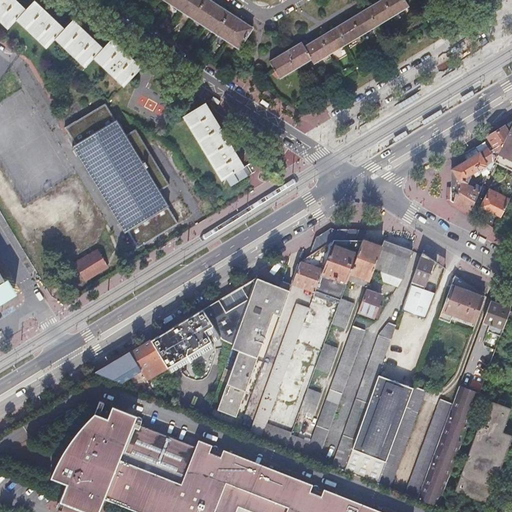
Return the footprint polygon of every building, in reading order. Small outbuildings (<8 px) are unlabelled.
[(16,19),(24,10),(13,0),(0,0),(0,22),(7,29),(16,19)] [(207,0),(162,0),(238,49),(252,29),(207,0)] [(381,0),(365,10),(376,26),(392,17),(382,0),(381,0)] [(382,0),(392,17),(408,7),(404,0),(382,0)] [(24,10),(16,19),(46,48),(55,39),(63,30),(51,18),(53,16),(50,13),(47,11),(45,12),(33,1),(24,10)] [(350,19),(360,36),(376,26),(365,10),(350,19)] [(334,29),(344,45),(360,36),(350,19),(334,29)] [(63,30),(55,39),(85,67),(93,59),(102,49),(89,37),(91,34),(89,32),(86,29),(84,31),(72,21),(63,30)] [(319,38),(329,54),(344,45),(334,29),(319,38)] [(303,47),(309,60),(312,64),(329,54),(319,38),(303,47)] [(102,49),(93,59),(123,86),(140,69),(128,57),(130,55),(127,52),(125,49),(122,51),(111,40),(102,49)] [(285,52),(294,69),(309,60),(303,47),(300,43),(285,52)] [(294,69),(285,52),(268,62),(279,79),(294,69)] [(224,179),(240,169),(232,154),(235,152),(233,149),(231,146),(228,147),(216,125),(218,124),(216,120),(214,116),(212,118),(204,104),(183,116),(220,181),(224,179)] [(107,106),(66,127),(122,235),(130,231),(138,247),(179,225),(123,118),(87,136),(86,132),(97,127),(95,122),(112,114),(107,106)] [(449,202),(469,212),(481,188),(475,186),(473,189),(465,186),(470,175),(486,165),(489,172),(494,161),(511,125),(511,121),(486,137),(493,149),(489,152),(487,148),(450,169),(452,188),(449,198),(449,202)] [(511,125),(494,161),(511,170),(511,125)] [(240,169),(224,179),(228,187),(253,173),(248,165),(240,169)] [(489,190),(480,207),(500,218),(509,200),(489,190)] [(314,292),(336,230),(333,230),(316,240),(307,266),(299,263),(291,284),(299,287),(314,292)] [(346,283),(347,280),(349,274),(361,242),(365,231),(336,230),(314,292),(312,297),(331,304),(340,281),(346,283)] [(349,274),(369,282),(373,270),(381,249),(361,242),(349,274)] [(381,249),(373,270),(388,275),(386,281),(398,285),(400,280),(411,252),(383,242),(381,249)] [(77,261),(84,280),(111,270),(104,251),(77,261)] [(421,253),(410,284),(411,285),(423,289),(433,261),(421,253)] [(347,280),(367,287),(369,282),(349,274),(347,280)] [(454,275),(438,319),(449,323),(452,314),(474,323),(485,295),(454,275)] [(0,303),(3,302),(11,297),(0,278),(0,303)] [(248,299),(256,279),(256,278),(218,300),(226,313),(248,299)] [(232,344),(230,349),(238,351),(216,411),(229,415),(275,286),(256,279),(248,299),(232,344)] [(425,319),(434,293),(411,285),(402,310),(425,319)] [(275,286),(229,415),(235,418),(273,314),(280,317),(288,291),(275,286)] [(365,290),(357,312),(376,319),(380,307),(378,305),(381,296),(365,290)] [(232,344),(248,299),(226,313),(218,300),(202,310),(220,337),(221,340),(232,344)] [(340,299),(331,323),(344,328),(353,304),(340,299)] [(488,331),(500,336),(506,321),(510,311),(511,309),(498,304),(491,301),(483,321),(490,324),(488,331)] [(297,304),(250,434),(261,438),(308,308),(297,304)] [(212,342),(220,337),(202,310),(176,326),(180,333),(192,353),(189,361),(214,346),(212,342)] [(378,336),(332,466),(343,470),(351,449),(378,374),(395,325),(387,322),(378,336)] [(150,341),(151,341),(156,350),(165,364),(170,372),(178,368),(189,361),(192,353),(180,333),(176,326),(169,330),(158,336),(150,341)] [(310,444),(306,455),(318,460),(365,330),(353,326),(310,444)] [(151,341),(130,353),(139,368),(151,361),(156,369),(165,364),(156,350),(151,341)] [(323,344),(315,368),(328,373),(337,349),(323,344)] [(95,372),(97,373),(97,374),(120,383),(126,378),(132,387),(143,392),(150,387),(139,368),(130,353),(129,351),(95,372)] [(378,374),(351,449),(385,462),(413,387),(378,374)] [(385,462),(377,483),(389,488),(425,391),(413,386),(413,387),(385,462)] [(452,404),(416,499),(421,501),(438,507),(479,394),(458,386),(452,404)] [(307,389),(298,412),(312,417),(320,394),(307,389)] [(440,399),(404,494),(416,499),(452,404),(440,399)] [(381,511),(323,489),(320,496),(309,491),(311,484),(222,449),(220,456),(208,452),(211,445),(197,439),(195,446),(133,422),(136,415),(112,405),(107,417),(99,414),(103,402),(99,400),(94,412),(88,419),(79,428),(70,440),(66,446),(58,459),(54,468),(50,477),(66,484),(56,508),(61,510),(64,504),(84,511),(98,511),(103,499),(137,511),(381,511)] [(453,492),(487,505),(511,435),(503,432),(511,408),(487,400),(453,492)] [(290,436),(286,448),(306,455),(310,444),(290,436)]
